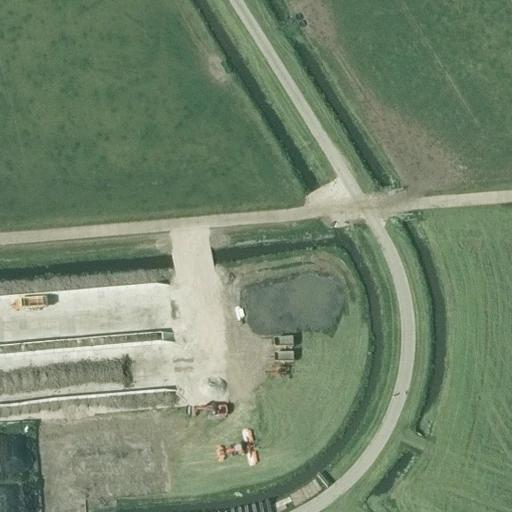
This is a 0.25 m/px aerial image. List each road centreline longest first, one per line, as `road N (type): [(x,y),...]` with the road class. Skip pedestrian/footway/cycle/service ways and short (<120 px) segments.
road 1 (unclassified): [(306,511),(355,475),(389,425),(408,323),(388,250),(236,0)]
road 2 (track): [(363,205),(0,240)]
road 3 (track): [(363,205),(511,194)]
